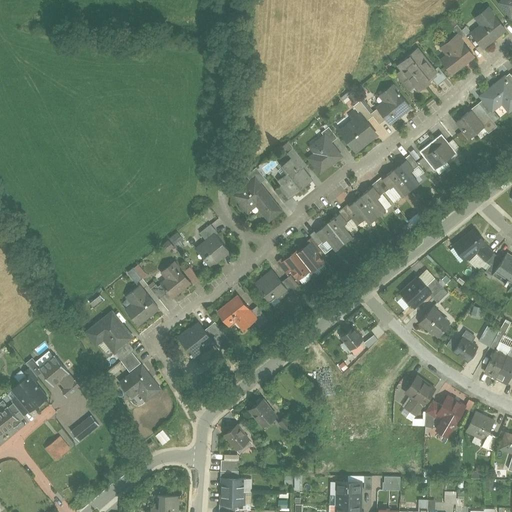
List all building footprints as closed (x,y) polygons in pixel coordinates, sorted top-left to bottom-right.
[(511,0),(501,0),(501,1),(511,15),(511,14),(511,0)] [(484,21),(473,30),(481,41),(483,44),(494,35),(494,34),(498,31),(499,31),(505,27),(488,5),(478,13),(484,21)] [(467,33),(458,22),(453,27),(457,33),(458,32),(462,36),(467,33)] [(481,41),(473,30),(468,34),(476,45),(481,41)] [(462,36),(458,32),(457,33),(443,44),(449,53),(442,58),(452,70),(475,52),(465,40),(462,36)] [(417,46),(410,52),(410,53),(399,61),(408,72),(403,75),(412,86),(413,86),(412,84),(416,80),(422,87),(431,79),(430,77),(433,75),(438,82),(448,75),(439,63),(434,67),(417,46)] [(511,82),(505,74),(482,93),(484,96),(493,107),(503,99),(510,108),(511,106),(511,82)] [(394,82),(382,91),(383,92),(384,90),(390,98),(380,106),(379,107),(386,116),(390,121),(397,115),(396,114),(409,104),(410,104),(411,104),(394,82)] [(493,107),(484,96),(480,100),(488,111),(493,107)] [(372,111),(361,97),(354,103),(356,106),(357,105),(368,118),(374,114),(372,111)] [(480,100),(471,107),(472,108),(458,119),(464,127),(470,135),(470,134),(484,124),(489,130),(490,129),(489,128),(496,122),(497,124),(498,123),(488,111),(480,100)] [(368,118),(357,105),(356,106),(349,111),(353,116),(341,126),(337,121),(357,147),(378,131),(368,118)] [(386,116),(379,107),(380,106),(379,105),(372,111),(374,114),(381,121),(386,116)] [(339,135),(330,124),(323,129),(325,132),(327,131),(333,139),(339,135)] [(470,135),(464,127),(458,132),(466,143),(473,138),(470,134),(470,135)] [(333,139),(327,131),(325,132),(316,140),(321,146),(311,154),(322,169),(343,152),(333,139)] [(437,136),(432,140),(431,140),(431,141),(427,144),(426,144),(426,145),(422,148),(421,148),(425,153),(425,154),(428,158),(429,158),(435,166),(436,165),(435,165),(439,161),(440,162),(441,161),(440,161),(444,157),(445,158),(446,157),(445,156),(449,153),(450,154),(451,154),(451,153),(455,150),(456,150),(456,149),(448,138),(443,142),(437,135),(436,136),(437,136)] [(307,161),(294,145),(288,149),(293,156),(294,155),(302,166),(307,161)] [(421,163),(412,152),(406,157),(407,158),(408,158),(415,168),(421,163)] [(302,166),(294,155),(293,156),(284,163),(290,170),(280,178),(283,181),(292,192),(311,177),(302,166)] [(407,158),(396,167),(413,188),(421,182),(412,170),(415,168),(408,158),(407,158)] [(266,176),(258,166),(248,174),(252,178),(256,175),(261,180),(266,176)] [(413,188),(396,167),(384,177),(391,186),(395,183),(404,195),(413,188)] [(252,178),(237,190),(242,197),(240,199),(247,207),(259,198),(271,214),(280,207),(262,184),(263,183),(261,180),(256,175),(252,178)] [(391,186),(384,177),(383,175),(378,179),(387,190),(391,186)] [(387,190),(378,179),(373,183),(374,184),(382,194),(387,190)] [(292,192),(283,181),(276,187),(285,199),(293,194),(292,192)] [(374,184),(362,193),(380,215),(388,208),(378,197),(382,194),(374,184)] [(380,215),(362,193),(351,202),(350,203),(358,213),(356,214),(361,221),(367,216),(372,221),(380,215)] [(358,213),(350,203),(351,202),(350,201),(345,205),(353,216),(356,214),(358,213)] [(345,205),(339,210),(340,211),(340,210),(348,220),(353,216),(345,205)] [(412,221),(423,212),(420,208),(408,217),(412,221)] [(340,211),(329,220),(346,241),(354,234),(345,223),(348,220),(340,210),(340,211)] [(212,220),(202,229),(209,237),(216,231),(216,232),(220,230),(212,220)] [(317,229),(316,229),(324,239),(328,236),(337,248),(346,241),(329,220),(317,229)] [(475,227),(455,243),(466,256),(475,248),(485,240),(486,240),(475,227)] [(324,239),(316,229),(317,229),(316,228),(311,231),(313,234),(320,243),(324,239)] [(178,229),(170,235),(174,241),(182,235),(178,229)] [(209,237),(199,245),(200,245),(203,243),(209,251),(208,252),(214,260),(213,261),(213,262),(225,253),(224,252),(229,248),(230,248),(216,232),(216,231),(209,237)] [(320,243),(313,234),(307,238),(309,241),(310,240),(318,250),(323,246),(320,243)] [(169,238),(162,243),(167,250),(174,244),(169,238)] [(299,250),(298,250),(311,266),(312,268),(324,259),(322,256),(323,256),(318,250),(310,240),(309,241),(299,250)] [(494,250),(485,240),(475,248),(486,259),(494,250)] [(286,257),(285,257),(292,267),(297,273),(298,273),(299,275),(305,271),(307,270),(306,270),(311,266),(298,250),(299,250),(297,248),(286,257)] [(494,250),(486,259),(491,262),(487,266),(493,270),(503,256),(494,250)] [(493,270),(493,271),(490,275),(491,276),(496,268),(508,275),(505,280),(507,281),(507,280),(511,283),(508,289),(508,290),(511,284),(511,254),(507,251),(503,256),(493,270)] [(292,267),(285,257),(286,257),(284,254),(278,259),(288,271),(292,267)] [(191,280),(175,260),(165,268),(170,275),(160,283),(166,292),(171,288),(172,290),(171,291),(174,294),(191,280)] [(144,275),(136,265),(130,269),(138,280),(144,275)] [(274,268),(257,282),(271,299),(287,286),(288,286),(283,279),(274,268)] [(299,285),(290,274),(283,279),(288,286),(287,286),(291,292),(299,285)] [(419,274),(402,290),(414,304),(429,290),(431,288),(427,283),(419,274)] [(436,275),(427,283),(431,288),(429,290),(433,295),(433,294),(444,284),(436,275)] [(160,283),(157,280),(152,285),(161,296),(166,292),(160,283)] [(147,292),(141,283),(131,291),(138,299),(129,307),(139,320),(149,313),(148,311),(158,303),(159,304),(159,303),(149,290),(147,292)] [(444,284),(433,294),(438,299),(449,289),(444,284)] [(99,293),(89,299),(93,305),(102,299),(99,293)] [(251,308),(239,293),(220,309),(230,321),(237,315),(244,325),(254,317),(257,315),(251,308)] [(269,316),(258,302),(251,308),(257,315),(254,317),(260,324),(269,316)] [(433,303),(419,319),(426,325),(428,323),(439,333),(450,320),(441,312),(442,311),(433,303)] [(113,310),(90,330),(99,341),(106,335),(108,338),(110,336),(118,346),(118,347),(130,338),(135,334),(134,333),(133,334),(122,322),(123,321),(113,310)] [(232,339),(216,319),(207,326),(216,338),(223,346),(232,339)] [(202,320),(194,327),(193,326),(182,335),(194,350),(193,351),(195,353),(196,352),(197,353),(216,338),(207,326),(202,320)] [(478,336),(491,343),(499,328),(487,321),(478,336)] [(499,328),(491,343),(496,346),(497,346),(501,338),(509,323),(504,321),(499,328)] [(353,324),(342,333),(352,346),(363,336),(353,324)] [(374,331),(365,339),(370,345),(379,337),(374,331)] [(478,344),(462,333),(454,347),(469,357),(478,344)] [(130,338),(118,347),(118,346),(116,348),(123,357),(134,348),(136,346),(130,338)] [(511,343),(501,338),(497,346),(508,352),(511,343)] [(497,346),(496,346),(486,368),(497,373),(508,352),(497,346)] [(134,348),(123,357),(131,368),(142,359),(134,348)] [(40,365),(39,366),(43,370),(53,383),(60,378),(65,385),(75,377),(69,370),(70,369),(56,352),(40,365)] [(511,353),(508,352),(497,373),(508,379),(511,371),(511,353)] [(39,366),(40,365),(33,355),(27,360),(38,374),(43,370),(39,366)] [(152,376),(143,365),(145,363),(144,363),(123,380),(132,392),(133,391),(131,390),(138,384),(148,396),(161,385),(153,375),(152,376)] [(29,374),(34,380),(39,376),(30,365),(25,370),(29,374)] [(435,385),(418,372),(408,386),(415,391),(405,404),(416,412),(435,385)] [(21,391),(33,405),(46,394),(34,380),(29,374),(14,386),(19,393),(21,391)] [(75,376),(75,377),(65,385),(62,388),(67,394),(81,382),(75,376)] [(341,383),(323,382),(322,407),(341,407),(341,383)] [(375,401),(375,388),(363,388),(364,401),(375,401)] [(19,393),(12,398),(14,400),(21,408),(24,412),(33,405),(21,391),(19,393)] [(466,403),(449,392),(443,402),(438,410),(439,410),(445,414),(437,426),(448,432),(466,403)] [(278,413),(264,396),(250,406),(264,423),(278,413)] [(434,397),(426,408),(434,413),(436,414),(439,410),(438,410),(443,402),(434,397)] [(21,408),(14,400),(10,404),(16,412),(21,408)] [(378,400),(378,421),(390,421),(390,400),(378,400)] [(9,403),(0,410),(0,431),(0,432),(14,422),(16,424),(22,419),(21,418),(16,412),(10,404),(9,403)] [(24,412),(21,408),(16,412),(21,418),(26,414),(24,412)] [(434,413),(426,408),(426,423),(433,424),(434,413)] [(495,417),(476,408),(467,426),(485,435),(486,435),(489,429),(495,417)] [(89,410),(70,426),(78,436),(97,420),(89,410)] [(295,424),(286,414),(280,419),(288,430),(295,424)] [(238,421),(226,432),(239,446),(251,435),(238,421)] [(511,430),(507,428),(501,444),(511,447),(511,430)] [(499,433),(489,429),(486,435),(485,435),(483,440),(495,447),(495,442),(499,433)] [(59,432),(44,444),(54,456),(69,445),(59,432)] [(223,456),(220,456),(220,468),(238,468),(239,451),(223,450),(223,456)] [(373,472),(365,472),(365,486),(373,486),(373,472)] [(239,475),(223,475),(223,487),(244,488),(245,475),(239,475)] [(361,478),(339,478),(339,491),(360,492),(361,492),(361,478)] [(385,478),(384,478),(384,486),(401,487),(401,478),(385,478)] [(244,488),(223,487),(223,500),(238,500),(244,500),(244,488)] [(455,506),(461,506),(461,488),(444,488),(444,500),(455,500),(455,506)] [(178,511),(180,492),(161,491),(160,492),(163,492),(162,506),(157,505),(156,511),(178,511)] [(360,492),(339,491),(339,502),(360,502),(360,492)] [(429,496),(420,496),(420,506),(421,506),(421,509),(429,509),(429,506),(429,496)] [(359,511),(360,502),(339,502),(338,511),(359,511)]
